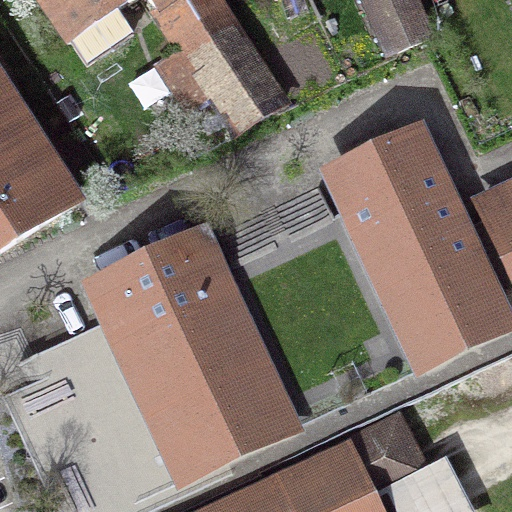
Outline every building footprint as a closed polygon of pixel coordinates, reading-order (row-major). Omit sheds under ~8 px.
[(115,16),(138,0),(146,0),(156,13),(174,0),(34,0),(68,48),(71,46),(86,68),(130,38),(115,16)] [(174,0),(156,13),(153,16),(178,53),(160,65),(190,111),(213,96),(238,135),(280,111),(230,32),(235,29),(215,0),(174,0)] [(365,0),(390,57),(427,41),(409,0),(365,0)] [(0,253),(75,206),(0,88),(0,253)] [(399,187),(346,212),(390,306),(420,292),(451,357),(507,330),(414,131),(380,147),(399,187)] [(511,190),(481,206),(511,272),(511,190)] [(94,297),(182,484),(292,431),(205,244),(170,261),(163,248),(123,267),(129,280),(94,297)] [(397,420),(341,449),(369,505),(426,476),(397,420)] [(368,511),(340,449),(206,511),(368,511)]
